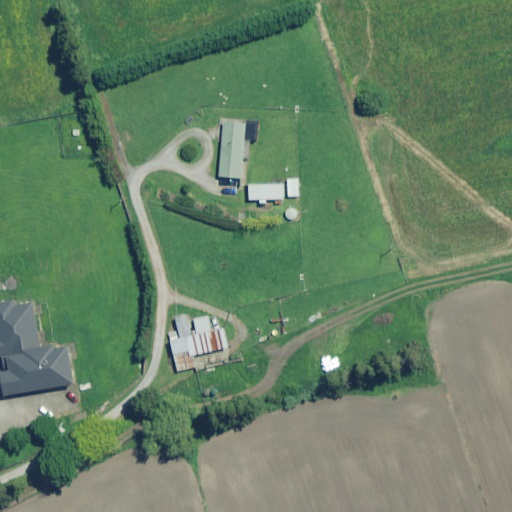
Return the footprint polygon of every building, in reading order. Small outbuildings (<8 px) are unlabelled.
[(217,143),(221,144),(219,177),(241,179),(242,159),(248,159),(250,141),(243,141),(245,125),(245,121),(219,119),(217,143)] [(298,197),(298,179),(288,179),(288,197),(298,197)] [(283,200),(283,185),(249,185),(249,200),(259,200),(259,205),(265,205),(265,200),(283,200)] [(14,305),(13,300),(0,302),(0,357),(1,358),(4,372),(0,372),(0,375),(4,397),(73,385),(67,347),(53,349),(53,345),(40,347),(32,302),(14,305)] [(189,321),(188,316),(175,319),(178,331),(168,334),(177,372),(195,368),(193,356),(228,348),(223,328),(211,331),(208,316),(189,321)]
